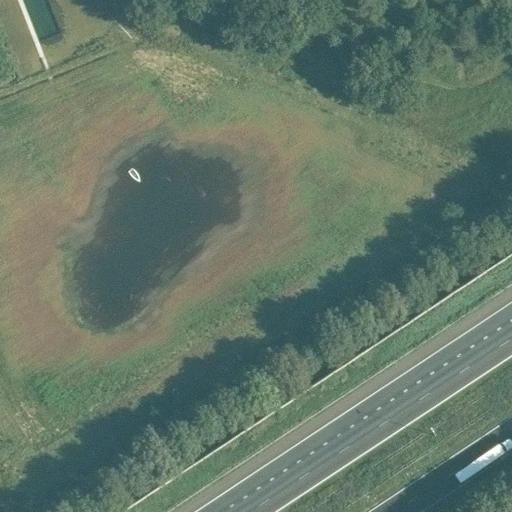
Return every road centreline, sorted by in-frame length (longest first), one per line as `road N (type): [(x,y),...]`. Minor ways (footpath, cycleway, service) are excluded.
road 1 (motorway): [(511,339),(251,511)]
road 2 (motorway): [(394,511),(511,434)]
